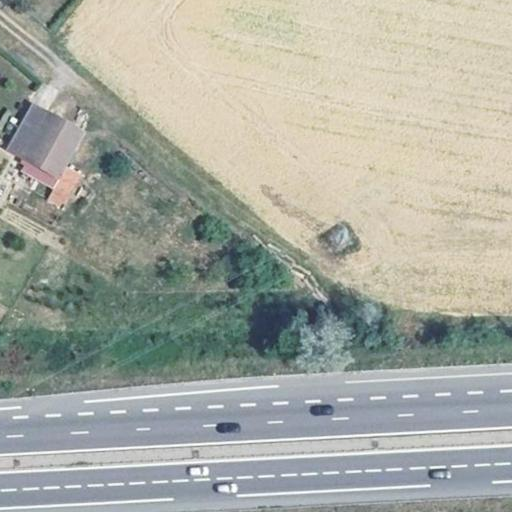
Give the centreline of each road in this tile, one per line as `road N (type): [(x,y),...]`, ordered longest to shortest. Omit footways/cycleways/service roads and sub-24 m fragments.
road 1 (motorway): [(511,386),(0,420)]
road 2 (motorway): [(0,494),(511,467)]
road 3 (motorway): [(511,414),(0,439)]
